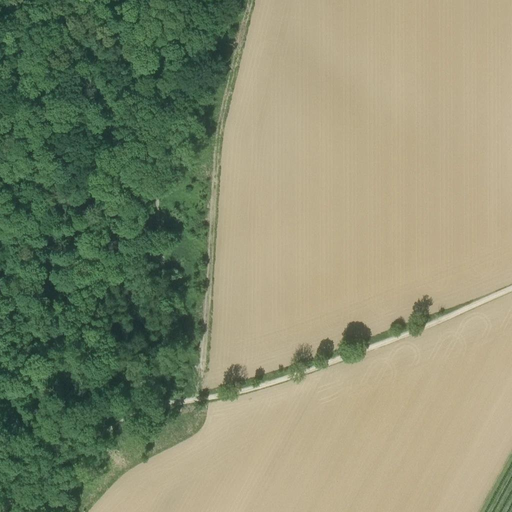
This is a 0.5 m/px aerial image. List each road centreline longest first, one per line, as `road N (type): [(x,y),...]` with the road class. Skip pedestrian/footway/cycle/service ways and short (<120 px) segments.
road 1 (track): [(161,405),(273,382),(511,288)]
road 2 (track): [(19,497),(114,426),(161,405)]
